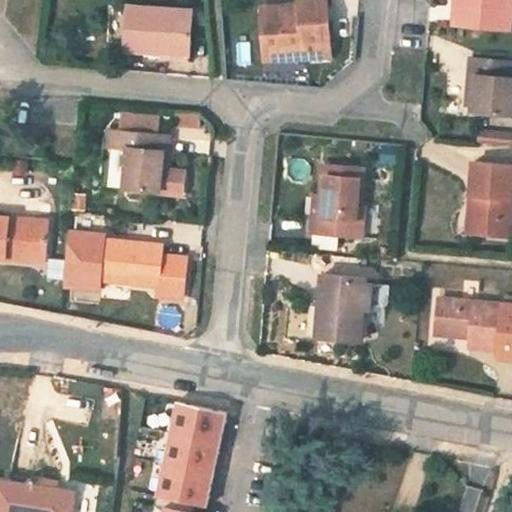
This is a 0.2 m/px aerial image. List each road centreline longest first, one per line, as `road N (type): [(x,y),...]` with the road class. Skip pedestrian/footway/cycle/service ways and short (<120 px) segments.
road 1 (residential): [(218,372),(511,430)]
road 2 (residential): [(218,372),(242,99)]
road 3 (residential): [(242,99),(26,73),(0,42)]
road 4 (residential): [(0,342),(46,339),(218,372)]
road 5 (residential): [(378,0),(374,58),(355,94),(328,103)]
